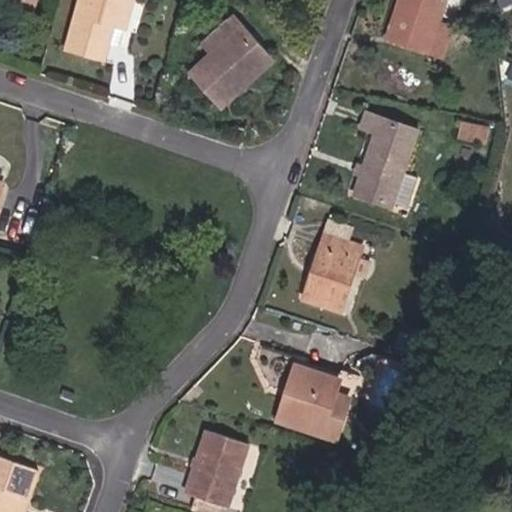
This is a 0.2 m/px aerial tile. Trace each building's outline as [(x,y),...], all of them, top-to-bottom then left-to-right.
[(93,22),(120,29),(129,0),(77,0),(62,50),(98,62),(104,44),(88,39),(93,22)] [(212,33),(239,7),(231,0),(223,0),(202,22),(212,33)] [(436,0),(394,0),(383,36),(422,47),(436,0)] [(273,40),(239,7),(212,33),(188,57),(220,91),(273,40)] [(88,39),(104,44),(114,48),(120,29),(93,22),(88,39)] [(415,124),(363,106),(356,125),(371,131),(358,169),(351,167),(346,181),(354,183),(349,198),(386,210),(388,206),(398,209),(409,179),(397,174),(415,124)] [(484,120),(478,135),(499,144),(505,128),(484,120)] [(324,239),(319,253),(339,260),(344,245),(324,239)] [(360,250),(344,245),(339,260),(319,253),(301,303),(338,314),(360,250)] [(293,404),(303,373),(294,371),(283,402),(293,404)] [(293,404),(283,402),(277,423),(336,444),(344,423),(328,417),(338,383),(308,375),(303,373),(293,404)] [(249,443),(205,430),(186,495),(229,508),(249,443)] [(0,511),(6,511),(9,501),(22,505),(31,476),(0,465),(0,511)] [(6,511),(19,511),(22,505),(9,501),(6,511)]
